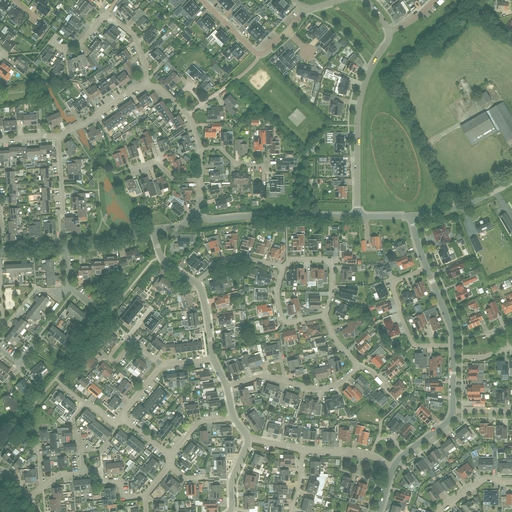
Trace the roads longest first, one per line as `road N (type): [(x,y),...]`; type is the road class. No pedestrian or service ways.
road 1 (residential): [(389,32),(360,96),(357,217)]
road 2 (unclassified): [(357,217),(209,220),(194,213)]
road 3 (residential): [(145,87),(134,38),(114,19),(99,21),(80,45),(50,41)]
road 4 (residential): [(453,346),(413,345),(400,315),(394,282),(426,268)]
